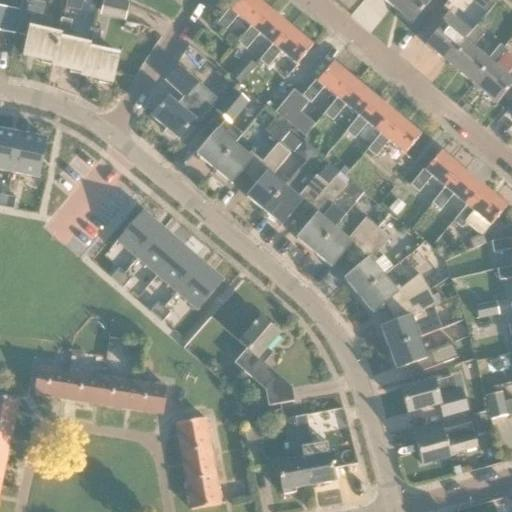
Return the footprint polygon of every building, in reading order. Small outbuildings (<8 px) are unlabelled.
[(26,0),(21,0),(20,11),(15,35),(28,37),(24,57),(53,63),(59,36),(57,35),(39,32),(45,4),(26,0)] [(129,4),(112,0),(103,0),(100,16),(125,22),(129,4)] [(253,30),(269,11),(255,0),(241,0),(232,11),(230,9),(217,26),(225,33),(238,17),(251,28),(253,30)] [(398,0),(392,8),(412,24),(432,0),(431,0),(398,0)] [(0,31),(15,35),(20,11),(0,7),(0,31)] [(290,29),(269,11),(253,30),(251,28),(238,44),(247,50),(260,35),(273,46),(275,48),(290,29)] [(426,46),(450,65),(467,44),(464,41),(472,32),(449,13),(440,23),(443,25),(426,46)] [(53,67),(83,73),(88,46),(87,45),(67,42),(72,21),(61,19),(57,35),(59,36),(53,63),(53,67)] [(450,65),(473,85),(491,63),(487,61),(473,49),(485,33),(477,26),(472,32),(464,41),(467,44),(450,65)] [(90,29),(87,45),(88,46),(83,73),(82,77),(113,84),(118,56),(96,52),(100,31),(90,29)] [(313,48),(290,29),(275,48),(273,46),(260,61),(269,68),(281,53),(297,66),(313,48)] [(500,45),(487,61),(491,63),(473,85),(497,105),(511,86),(511,81),(496,68),(509,52),(500,45)] [(324,89),(337,100),(339,101),(355,82),(333,64),(319,82),(317,80),(303,97),(311,104),(324,89)] [(196,124),(217,100),(179,66),(178,67),(179,68),(166,82),(184,97),(176,106),(168,99),(152,118),(162,126),(166,130),(167,131),(164,133),(173,140),(175,138),(176,139),(178,140),(193,122),(196,124)] [(230,75),(240,84),(248,75),(238,66),(230,75)] [(377,100),(355,82),(339,101),(337,100),(325,115),(333,122),(346,107),(359,117),(361,119),(377,100)] [(249,103),(233,89),(214,111),(231,124),(249,103)] [(292,93),(275,113),(290,125),(307,105),(292,93)] [(368,125),(381,135),(383,137),(398,118),(377,100),(361,119),(359,117),(346,133),(355,140),(368,125)] [(306,111),(296,122),(310,135),(320,123),(306,111)] [(278,144),(290,131),(276,118),(264,132),(278,144)] [(383,137),(381,135),(368,151),(376,158),(389,142),(405,155),(421,137),(398,118),(383,137)] [(197,156),(214,171),(235,146),(243,137),(225,123),(221,128),(213,121),(200,137),(208,144),(197,156)] [(0,130),(0,171),(12,174),(20,134),(0,130)] [(20,134),(12,174),(39,179),(46,140),(20,134)] [(247,198),(264,212),(285,188),(272,178),(291,155),(278,145),(263,163),(249,179),(257,186),(247,198)] [(248,157),(235,146),(214,171),(232,185),(242,173),(249,179),(263,163),(251,153),(248,157)] [(446,192),(462,172),(441,154),(427,171),(425,170),(411,186),(419,193),(431,179),(444,190),(446,192)] [(299,221),(336,177),(339,173),(329,164),(318,177),(317,176),(298,199),(285,188),(264,212),(282,227),(292,215),(299,221)] [(484,190),(462,172),(446,192),(444,190),(433,204),(441,211),(453,196),(467,207),(469,209),(484,190)] [(297,240),(315,255),(335,230),(322,219),(348,188),(336,177),(299,221),(307,228),(297,240)] [(469,209),(467,207),(454,223),(462,230),(475,214),(486,223),(491,227),(507,208),(484,190),(469,209)] [(13,210),(15,198),(7,197),(5,209),(13,210)] [(143,213),(117,243),(137,261),(164,231),(143,213)] [(342,257),(350,263),(379,229),(366,218),(348,241),(335,230),(315,255),(332,269),(342,257)] [(391,239),(379,229),(350,263),(357,270),(355,272),(345,280),(359,298),(384,277),(382,275),(377,269),(374,265),(371,262),(391,239)] [(164,231),(137,261),(157,278),(183,248),(164,231)] [(511,241),(511,242),(511,239),(491,243),(494,254),(511,249),(511,241)] [(183,248),(157,278),(177,295),(203,265),(183,248)] [(468,265),(480,260),(476,250),(463,255),(468,265)] [(203,265),(177,295),(197,312),(223,282),(203,265)] [(511,267),(497,271),(500,281),(511,278),(511,267)] [(116,284),(124,274),(125,274),(118,269),(110,278),(116,284)] [(122,289),(131,279),(125,274),(124,274),(116,284),(122,289)] [(386,305),(391,314),(429,291),(420,274),(401,290),(400,286),(394,289),(384,277),(359,298),(374,315),(386,305)] [(438,306),(429,291),(391,314),(396,323),(381,329),(389,350),(419,338),(442,330),(434,308),(438,306)] [(475,306),(478,319),(497,315),(495,302),(475,306)] [(156,318),(164,308),(158,303),(149,312),(156,318)] [(162,323),(170,313),(164,308),(156,318),(162,323)] [(292,388),(258,358),(278,336),(261,320),(240,343),(248,350),(235,364),(266,391),(269,407),(295,402),(292,388)] [(425,354),(419,338),(389,350),(397,371),(412,365),(415,375),(458,359),(452,344),(425,354)] [(35,396),(67,401),(71,373),(40,368),(35,396)] [(71,373),(67,401),(99,406),(103,378),(71,373)] [(99,406),(131,410),(135,383),(103,378),(99,406)] [(408,414),(439,406),(442,419),(468,412),(462,390),(457,392),(453,378),(435,382),(434,381),(402,390),(408,414)] [(167,388),(135,383),(131,410),(162,415),(167,388)] [(489,420),(508,416),(504,394),(485,398),(489,420)] [(0,397),(0,426),(13,430),(19,401),(0,397)] [(488,422),(485,413),(472,417),(474,426),(488,422)] [(283,421),(286,433),(297,431),(308,488),(335,483),(329,455),(328,455),(325,443),(313,445),(308,416),(283,421)] [(176,425),(182,454),(211,448),(206,420),(176,425)] [(444,431),(444,432),(415,440),(422,465),(466,454),(465,452),(478,449),(472,424),(444,431)] [(0,456),(7,458),(13,430),(0,426),(0,456)] [(244,431),(252,469),(266,466),(259,428),(244,431)] [(295,490),(308,488),(297,431),(286,433),(289,450),(287,450),(289,462),(278,464),(284,496),(295,494),(295,490)] [(182,454),(187,482),(216,477),(211,448),(182,454)] [(221,506),(216,477),(187,482),(192,511),(221,506)]
